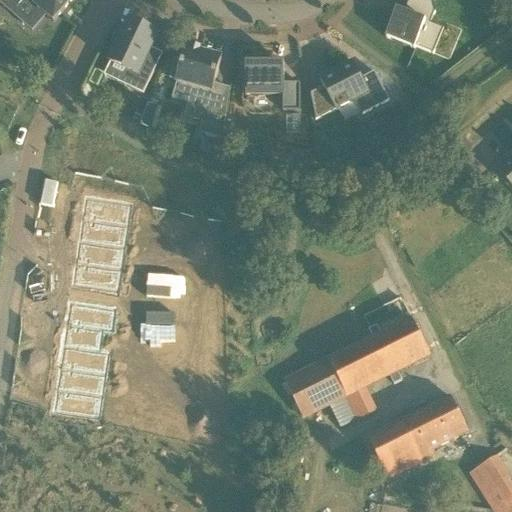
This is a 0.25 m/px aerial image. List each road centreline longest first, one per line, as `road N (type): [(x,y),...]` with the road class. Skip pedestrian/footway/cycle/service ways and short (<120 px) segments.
road 1 (residential): [(0,357),(43,117),(104,0)]
road 2 (residential): [(319,0),(281,18),(203,0)]
